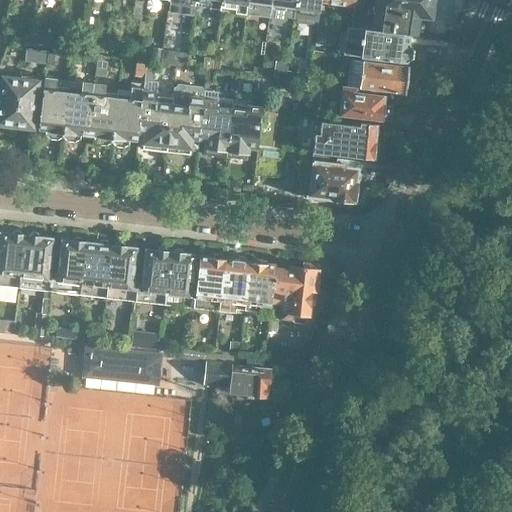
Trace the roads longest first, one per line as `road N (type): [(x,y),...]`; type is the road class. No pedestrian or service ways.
road 1 (residential): [(403,256),(346,237),(0,192)]
road 2 (tertiary): [(289,511),(403,256)]
road 3 (tertiary): [(403,256),(509,0)]
